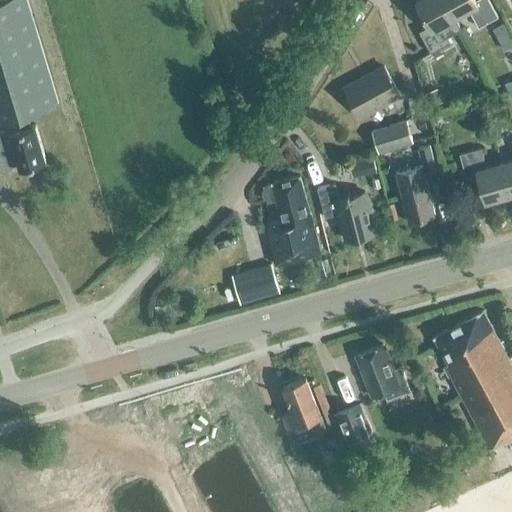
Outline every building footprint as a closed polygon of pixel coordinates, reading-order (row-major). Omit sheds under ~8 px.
[(19,164),(20,168),(45,160),(35,124),(30,125),(26,111),(57,102),(25,0),(0,0),(0,118),(13,115),(17,129),(9,132),(8,128),(0,130),(0,159),(3,169),(19,164)] [(461,29),(455,18),(444,0),(417,0),(416,1),(429,26),(419,31),(431,53),(450,43),(447,37),(461,29)] [(476,0),(475,1),(474,0),(444,0),(455,18),(469,10),(478,27),(497,17),(488,0),(476,0)] [(504,23),(493,29),(498,38),(508,32),(504,23)] [(344,88),(360,116),(399,95),(384,66),(344,88)] [(372,131),(378,151),(412,141),(406,120),(372,131)] [(511,159),(501,163),(510,195),(511,194),(511,139),(511,140),(511,142),(511,159)] [(424,172),(435,169),(429,146),(418,149),(424,172)] [(477,175),(485,202),(510,195),(501,163),(486,167),(480,148),(459,154),(466,178),(477,175)] [(408,223),(435,216),(422,166),(395,173),(408,223)] [(275,264),(320,253),(310,212),(309,213),(300,176),(272,183),(272,184),(263,186),(264,188),(262,192),(264,197),(267,199),(268,201),(275,199),(280,220),(265,224),(275,264)] [(317,188),(324,217),(338,214),(345,239),(375,232),(364,192),(339,198),(335,183),(317,188)] [(240,303),(279,292),(271,264),(232,275),(240,303)] [(504,444),(511,439),(511,366),(482,310),(433,336),(448,363),(445,364),(452,378),(451,378),(488,448),(503,441),(504,444)] [(382,344),(357,354),(373,396),(384,392),(387,400),(409,391),(406,383),(399,366),(392,369),(382,344)] [(314,433),(325,428),(305,378),(283,387),(293,412),(283,416),(287,427),(308,419),(314,433)] [(359,406),(335,416),(349,451),(373,442),(359,406)] [(342,497),(356,491),(346,465),(331,471),(342,497)]
